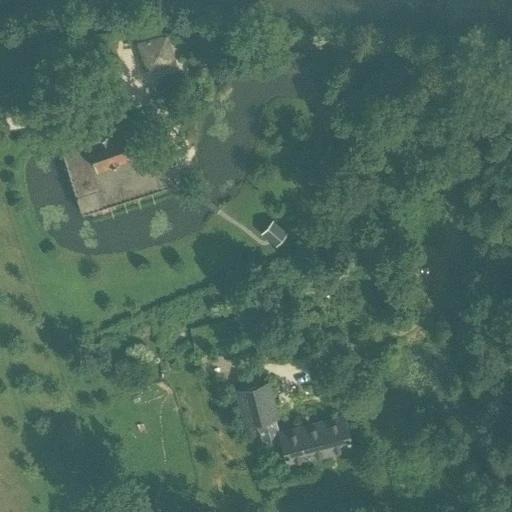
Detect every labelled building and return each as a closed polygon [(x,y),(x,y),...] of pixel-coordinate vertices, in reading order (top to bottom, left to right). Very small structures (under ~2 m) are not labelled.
[(148,69),(172,61),(165,36),(141,44),(148,69)] [(77,71),(118,65),(114,39),(73,45),(77,71)] [(164,126),(135,136),(130,121),(85,137),(85,138),(60,146),(81,213),(171,185),(164,166),(176,162),(164,126)] [(275,247),(287,233),(272,220),(260,234),(275,247)] [(196,353),(238,343),(233,319),(190,329),(196,353)] [(280,436),(276,422),(279,421),(269,384),(256,387),(236,392),(246,429),(257,426),(263,447),(272,444),(281,442),(288,469),(353,452),(345,419),(280,436)]
